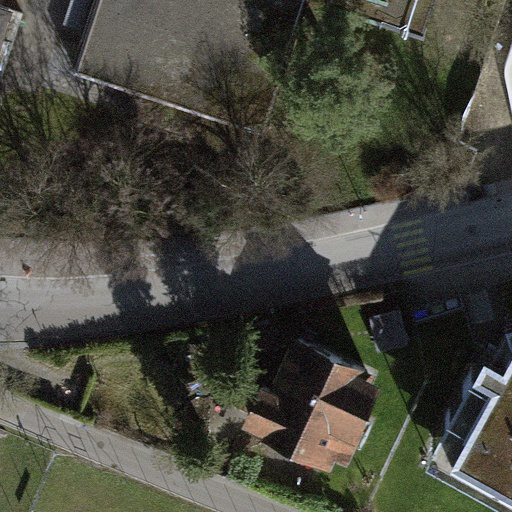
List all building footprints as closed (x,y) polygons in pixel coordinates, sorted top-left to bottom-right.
[(96,0),(74,68),(265,130),(308,0),(96,0)] [(431,0),(346,0),(424,24),(431,0)] [(0,67),(19,11),(0,4),(0,67)] [(484,343),(433,438),(511,482),(511,315),(507,316),(511,333),(511,341),(505,355),(484,343)] [(376,373),(302,336),(257,426),(331,463),(376,373)]
